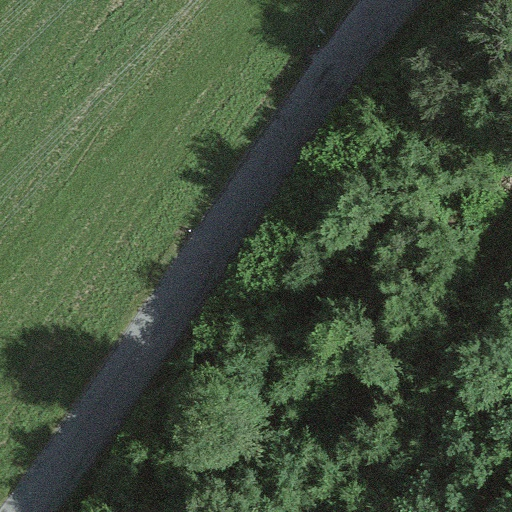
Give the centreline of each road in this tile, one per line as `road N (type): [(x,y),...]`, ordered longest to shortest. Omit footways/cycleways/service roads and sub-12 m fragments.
road 1 (tertiary): [(394,0),(32,511)]
road 2 (track): [(511,213),(284,511)]
